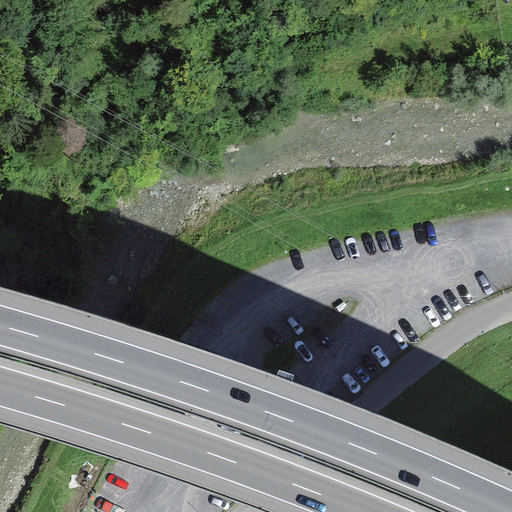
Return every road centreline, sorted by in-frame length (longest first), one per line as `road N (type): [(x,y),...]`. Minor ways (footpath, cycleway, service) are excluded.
road 1 (motorway): [(511,511),(286,418),(0,325)]
road 2 (motorway): [(0,388),(358,511)]
road 3 (residential): [(511,309),(470,327),(365,408),(249,511)]
